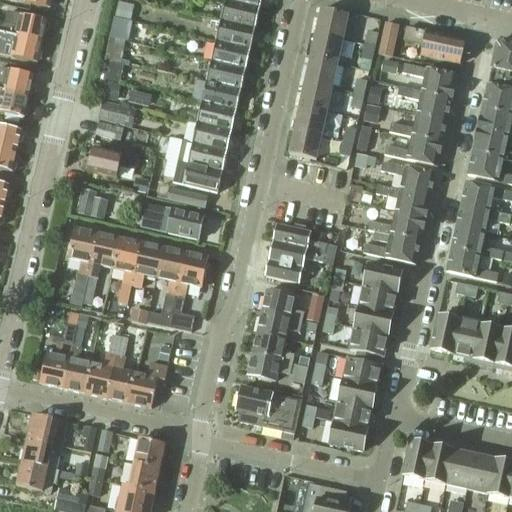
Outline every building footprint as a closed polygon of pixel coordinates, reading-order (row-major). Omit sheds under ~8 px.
[(52,0),(9,0),(9,2),(49,11),(49,8),(52,7),(54,2),(52,0)] [(259,12),(261,0),(225,0),(224,3),(259,12)] [(129,22),(133,4),(123,2),(119,19),(129,22)] [(254,33),(259,12),(224,3),(220,24),(254,33)] [(343,42),(348,18),(321,12),(315,36),(343,42)] [(0,35),(41,45),(44,35),(47,34),(48,29),(46,26),(46,24),(18,18),(16,28),(0,24),(0,35)] [(250,53),(254,33),(220,24),(215,45),(250,53)] [(392,60),(399,29),(385,26),(379,57),(392,60)] [(125,44),(127,33),(111,30),(109,40),(125,44)] [(459,66),(464,43),(406,30),(404,43),(423,48),(421,58),(459,66)] [(374,49),(376,35),(367,33),(364,46),(374,49)] [(39,54),(41,45),(0,35),(0,45),(12,48),(9,60),(36,66),(37,63),(40,62),(41,57),(39,54)] [(337,66),(343,42),(315,36),(310,60),(337,66)] [(120,64),(125,44),(109,40),(105,61),(120,64)] [(491,70),(487,88),(510,93),(511,93),(511,44),(501,42),(496,45),(495,51),(490,70),(491,70)] [(245,74),(250,53),(215,45),(210,65),(245,74)] [(371,62),(374,49),(364,46),(361,60),(371,62)] [(332,90),(337,66),(310,60),(305,84),(332,90)] [(124,65),(120,64),(105,61),(100,81),(119,86),(124,65)] [(384,63),(381,73),(395,76),(397,66),(384,63)] [(240,94),(245,74),(210,65),(206,85),(240,94)] [(452,101),(456,78),(404,67),(402,76),(423,80),(420,94),(452,101)] [(33,78),(1,71),(0,70),(0,91),(28,98),(31,89),(34,88),(35,83),(33,80),(33,78)] [(116,103),(119,86),(100,81),(96,99),(116,103)] [(363,97),(366,84),(356,81),(353,95),(363,97)] [(327,114),(332,90),(305,84),(300,108),(327,114)] [(236,114),(240,94),(206,85),(201,106),(236,114)] [(368,103),(380,107),(385,89),(373,85),(368,103)] [(511,93),(487,88),(486,88),(482,110),(511,116),(511,110),(511,93)] [(446,124),(452,101),(420,94),(399,89),(397,98),(418,103),(415,117),(446,124)] [(26,108),(28,98),(0,91),(0,114),(24,120),(24,118),(27,117),(29,110),(26,108)] [(360,110),(363,97),(353,95),(350,108),(360,110)] [(123,128),(127,110),(103,105),(99,122),(123,128)] [(377,124),(381,109),(368,105),(364,120),(377,124)] [(231,135),(236,114),(201,106),(196,126),(231,135)] [(321,138),(327,114),(300,108),(294,132),(321,138)] [(511,116),(482,110),(477,132),(506,138),(509,126),(511,126),(511,116)] [(441,147),(446,124),(415,117),(412,129),(391,125),(389,135),(410,139),(441,147)] [(120,143),(123,131),(98,125),(96,137),(120,143)] [(226,155),(231,135),(196,126),(191,147),(226,155)] [(21,144),(23,137),(21,135),(21,133),(0,128),(0,150),(16,154),(18,145),(21,144)] [(366,153),(371,132),(362,129),(357,151),(366,153)] [(352,145),(355,132),(345,130),(342,143),(352,145)] [(316,163),(321,138),(294,132),(289,157),(316,163)] [(511,154),(503,152),(506,138),(477,132),(472,155),(501,161),(511,163),(511,154)] [(436,169),(441,147),(410,139),(407,153),(386,149),(384,158),(436,169)] [(349,159),(352,145),(342,143),(339,157),(349,159)] [(221,176),(226,155),(191,147),(181,144),(177,165),(187,167),(221,176)] [(14,162),(16,154),(0,150),(0,172),(12,175),(12,173),(15,171),(17,165),(14,162)] [(116,182),(119,168),(133,171),(137,155),(123,152),(122,158),(94,152),(88,175),(98,177),(95,187),(110,190),(112,181),(116,182)] [(511,178),(498,175),(501,161),(472,155),(467,178),(511,187),(511,178)] [(177,165),(172,185),(176,186),(217,195),(221,176),(187,167),(177,165)] [(430,199),(435,177),(383,165),(381,173),(402,178),(399,193),(430,199)] [(9,199),(10,192),(8,190),(8,188),(0,185),(0,207),(4,209),(6,200),(9,199)] [(511,205),(511,202),(511,195),(465,185),(460,208),(489,214),(492,200),(511,205)] [(170,188),(167,201),(202,209),(205,196),(170,188)] [(351,188),(349,203),(358,204),(361,190),(351,188)] [(425,221),(430,199),(399,193),(377,188),(375,197),(396,201),(393,214),(425,221)] [(94,198),(90,218),(103,221),(106,203),(107,201),(94,198)] [(139,229),(153,232),(198,242),(203,219),(144,206),(139,229)] [(507,227),(509,218),(489,214),(460,208),(455,231),(484,237),(487,222),(507,227)] [(420,244),(425,221),(393,214),(390,229),(369,224),(368,233),(388,238),(420,244)] [(277,228),(274,244),(306,251),(307,252),(325,256),(333,258),(335,249),(327,247),(308,243),(310,235),(304,234),(305,230),(294,227),(293,232),(277,228)] [(84,296),(97,236),(75,231),(68,262),(80,264),(74,293),(84,296)] [(481,249),(484,237),(455,231),(451,252),(479,258),(499,263),(501,254),(481,249)] [(112,271),(119,241),(97,236),(84,296),(93,298),(100,269),(112,271)] [(415,267),(420,244),(388,238),(385,251),(365,246),(363,256),(415,267)] [(127,307),(141,245),(119,241),(112,271),(125,274),(119,305),(127,307)] [(269,263),(266,280),(299,287),(302,270),(304,261),(323,265),(331,266),(333,258),(325,256),(307,252),(306,251),(274,244),(269,263)] [(141,245),(131,289),(141,291),(144,278),(157,281),(164,250),(141,245)] [(171,321),(186,255),(164,250),(157,281),(170,284),(162,319),(171,321)] [(476,271),(479,258),(451,252),(446,274),(495,285),(497,275),(476,271)] [(511,255),(505,254),(503,262),(511,263),(511,255)] [(181,317),(187,288),(201,291),(207,260),(186,255),(171,321),(168,331),(190,336),(194,320),(181,317)] [(396,295),(401,273),(367,266),(363,288),(396,295)] [(343,283),(345,273),(335,271),(333,281),(343,283)] [(511,276),(504,275),(502,286),(511,287),(511,276)] [(341,294),(343,283),(333,281),(331,292),(341,294)] [(464,297),(466,287),(456,285),(454,295),(464,297)] [(475,300),(477,289),(466,287),(464,297),(475,300)] [(392,316),(396,295),(363,288),(358,309),(392,316)] [(291,312),(294,299),(266,292),(262,314),(289,321),(289,322),(302,325),(304,315),(291,312)] [(506,307),(509,296),(498,294),(496,305),(506,307)] [(387,338),(392,316),(358,309),(353,330),(387,338)] [(133,310),(131,323),(145,326),(147,313),(133,310)] [(334,326),(336,316),(326,313),(324,324),(334,326)] [(299,336),(302,325),(289,322),(289,321),(262,314),(257,335),(285,341),(287,333),(299,336)] [(62,391),(71,349),(76,329),(79,317),(68,315),(58,359),(46,356),(40,386),(62,391)] [(316,327),(318,318),(311,316),(309,325),(316,327)] [(76,329),(71,349),(79,351),(84,331),(85,331),(87,319),(79,317),(76,329)] [(451,356),(458,322),(437,318),(430,351),(451,356)] [(472,361),(480,327),(458,322),(451,356),(472,361)] [(332,336),(334,326),(324,324),(321,334),(332,336)] [(314,334),(316,327),(309,325),(307,333),(314,334)] [(494,365),(501,331),(480,327),(472,361),(494,365)] [(382,359),(387,338),(353,330),(349,352),(382,359)] [(511,369),(511,333),(501,331),(494,365),(511,369)] [(282,355),(285,341),(257,335),(252,356),(280,362),(280,364),(292,367),(294,357),(282,355)] [(106,401),(120,338),(111,336),(104,369),(91,366),(84,396),(106,401)] [(122,373),(129,340),(120,338),(106,401),(129,406),(136,376),(122,373)] [(84,396),(91,366),(78,363),(80,351),(71,349),(62,391),(84,396)] [(323,378),(327,358),(317,355),(313,376),(323,378)] [(252,356),(248,377),(275,383),(277,375),(290,377),(303,380),(305,369),(292,366),(292,367),(280,364),(280,362),(252,356)] [(308,368),(309,361),(297,359),(296,366),(308,368)] [(376,389),(380,368),(347,360),(342,382),(376,389)] [(150,411),(156,387),(162,389),(166,370),(151,367),(148,379),(136,376),(129,406),(150,411)] [(321,388),(323,378),(313,376),(310,386),(321,388)] [(371,411),(376,389),(342,382),(337,403),(371,411)] [(292,442),(301,402),(240,389),(235,413),(240,414),(238,424),(282,433),(280,440),(292,442)] [(366,432),(371,411),(337,403),(333,425),(366,432)] [(314,421),(316,410),(306,408),(303,419),(314,421)] [(62,449),(67,425),(32,418),(27,442),(53,448),(62,449)] [(312,431),(314,421),(303,419),(301,428),(312,431)] [(362,454),(366,432),(333,425),(328,446),(362,454)] [(93,442),(95,432),(84,429),(82,440),(93,442)] [(108,455),(112,436),(101,433),(97,453),(108,455)] [(159,470),(164,447),(138,441),(133,465),(159,470)] [(27,442),(22,465),(48,471),(51,457),(60,459),(62,449),(53,448),(27,442)] [(424,482),(431,449),(409,444),(402,478),(424,482)] [(445,487),(452,453),(431,449),(424,482),(445,487)] [(466,491),(473,458),(452,453),(445,487),(466,491)] [(101,484),(104,472),(107,460),(97,457),(91,482),(101,484)] [(487,496),(494,462),(473,458),(466,491),(487,496)] [(508,500),(511,482),(511,465),(494,462),(487,496),(508,500)] [(58,473),(48,471),(22,465),(16,489),(50,496),(53,485),(56,485),(58,473)] [(154,495),(159,470),(133,465),(128,490),(154,495)] [(86,478),(88,469),(77,467),(75,476),(86,478)] [(98,499),(101,484),(91,482),(88,497),(98,499)] [(150,511),(154,495),(128,490),(122,488),(116,511),(150,511)] [(348,511),(349,509),(343,507),(346,495),(309,488),(303,511),(348,511)] [(83,511),(85,507),(87,499),(58,492),(53,511),(83,511)] [(291,511),(294,504),(283,502),(281,511),(291,511)]
